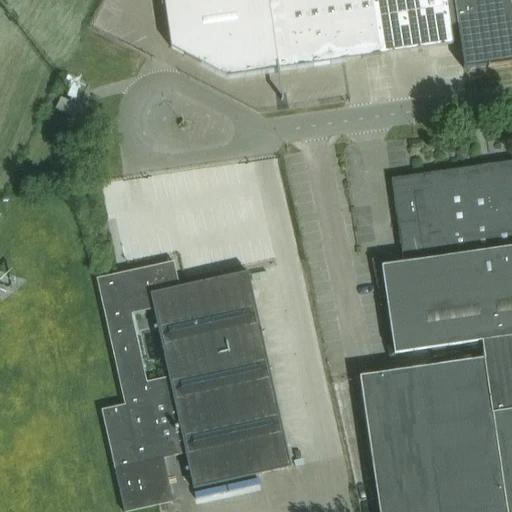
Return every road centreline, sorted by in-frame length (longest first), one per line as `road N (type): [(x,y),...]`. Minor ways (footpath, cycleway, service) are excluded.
road 1 (unclassified): [(273,133),(156,84),(133,94),(119,117),(123,145),(144,161),(174,164),(241,146)]
road 2 (unclassified): [(273,133),(511,97)]
